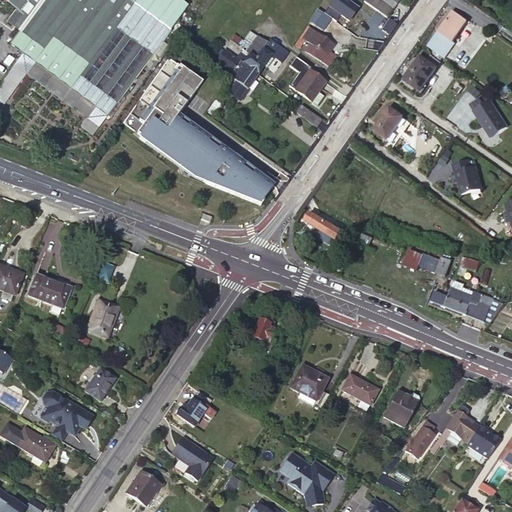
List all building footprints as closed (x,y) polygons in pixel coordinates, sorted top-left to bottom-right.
[(1,0),(17,11),(29,20),(19,32),(44,50),(53,38),(89,64),(126,91),(179,18),(167,10),(173,0),(1,0)] [(367,0),(365,3),(387,18),(399,0),(367,0)] [(329,1),(328,2),(339,11),(340,9),(329,1)] [(328,2),(322,10),(333,19),(339,11),(328,2)] [(29,20),(17,11),(7,24),(19,32),(29,20)] [(318,11),(316,14),(326,21),(328,19),(318,11)] [(452,11),(438,32),(427,47),(443,58),(453,43),(451,41),(465,21),(452,11)] [(326,21),(316,14),(313,19),(322,26),(326,21)] [(328,54),(329,52),(334,45),(308,28),(301,38),(304,41),(309,44),(305,51),(329,66),(335,58),(328,54)] [(234,35),(231,40),(243,49),(247,44),(234,35)] [(243,64),(259,76),(263,69),(266,71),(273,61),(273,60),(275,58),(276,56),(274,55),(275,53),(281,58),(282,57),(285,59),(288,54),(270,41),(267,44),(259,37),(247,53),(249,55),(243,64)] [(44,50),(38,58),(74,84),(80,76),(89,64),(53,38),(44,50)] [(300,38),(295,46),(299,49),(304,41),(301,38),(300,38)] [(237,82),(229,92),(241,101),(259,76),(243,64),(249,55),(247,53),(243,51),(237,58),(226,50),(214,65),(231,78),(237,82)] [(429,55),(425,60),(435,67),(439,62),(429,55)] [(435,67),(425,60),(419,56),(403,80),(419,91),(435,67)] [(117,104),(126,91),(89,64),(80,76),(117,104)] [(182,69),(177,66),(174,70),(175,72),(179,74),(182,69)] [(262,201),(273,186),(179,118),(187,107),(203,85),(182,69),(179,74),(175,72),(139,121),(144,125),(137,134),(141,137),(205,184),(260,206),(264,202),(262,201)] [(327,83),(310,71),(295,92),(312,104),(312,103),(318,107),(324,98),(319,94),(327,83)] [(506,89),(500,85),(496,90),(503,94),(506,89)] [(506,126),(489,100),(473,111),(477,117),(476,117),(490,137),(506,126)] [(217,101),(208,113),(213,117),(223,105),(217,101)] [(297,113),(302,107),(297,104),(291,112),(296,115),(297,113)] [(317,127),(322,121),(302,107),(297,113),(317,127)] [(401,118),(388,108),(373,131),(386,139),(401,118)] [(205,184),(141,137),(139,139),(194,180),(205,184)] [(461,194),(481,190),(476,168),(470,169),(468,161),(453,165),(454,173),(451,173),(454,182),(458,181),(461,194)] [(280,179),(283,181),(288,175),(285,173),(280,179)] [(340,231),(309,213),(305,221),(335,239),(340,231)] [(372,239),(361,234),(357,242),(368,247),(372,239)] [(469,241),(461,235),(457,241),(465,247),(469,241)] [(417,271),(419,267),(422,256),(408,251),(402,265),(417,271)] [(422,256),(419,267),(436,273),(440,261),(423,255),(422,256)] [(472,260),(470,260),(468,267),(468,268),(477,271),(479,263),(472,260)] [(440,261),(436,273),(445,276),(450,265),(440,261)] [(102,263),(97,281),(109,285),(114,267),(102,263)] [(15,295),(22,278),(11,273),(12,270),(0,265),(0,289),(4,291),(1,297),(11,301),(13,295),(15,295)] [(459,268),(450,265),(445,276),(455,280),(459,268)] [(490,271),(484,270),(480,284),(487,285),(490,271)] [(56,285),(57,283),(36,275),(28,295),(63,309),(70,291),(56,285)] [(485,323),(494,300),(455,284),(451,286),(447,297),(435,292),(431,303),(485,323)] [(494,300),(485,323),(488,324),(503,303),(494,300)] [(119,309),(98,301),(87,330),(108,338),(119,309)] [(270,350),(279,329),(259,320),(252,339),(261,343),(260,346),(270,350)] [(0,375),(2,377),(12,360),(0,352),(0,375)] [(301,394),(298,399),(312,406),(315,402),(318,398),(322,390),(328,380),(302,366),(290,389),(301,394)] [(85,392),(101,402),(107,393),(106,392),(114,379),(100,369),(85,392)] [(379,390),(350,376),(342,391),(371,406),(379,390)] [(330,394),(322,390),(318,398),(315,402),(323,406),(330,394)] [(198,392),(192,400),(203,408),(205,406),(208,408),(212,402),(198,392)] [(405,429),(419,403),(418,403),(419,400),(411,396),(409,399),(397,392),(384,418),(405,429)] [(85,430),(93,417),(88,415),(53,393),(47,394),(43,400),(45,406),(46,407),(41,416),(42,420),(48,424),(51,423),(57,427),(68,433),(75,437),(81,428),(85,430)] [(211,420),(215,414),(208,408),(205,406),(203,408),(192,400),(187,406),(185,410),(182,407),(177,415),(195,428),(204,415),(211,420)] [(412,431),(427,411),(423,408),(408,429),(412,431)] [(478,426),(474,422),(466,417),(468,413),(467,411),(464,409),(462,409),(460,412),(458,411),(436,443),(442,447),(448,438),(447,437),(451,432),(467,444),(478,426)] [(42,462),(45,464),(55,447),(24,428),(21,434),(7,425),(2,433),(4,438),(15,445),(14,445),(28,453),(42,462)] [(418,461),(435,436),(430,432),(431,429),(424,425),(405,452),(418,461)] [(500,440),(479,426),(467,445),(488,459),(500,440)] [(57,427),(52,436),(62,442),(68,433),(57,427)] [(511,437),(499,457),(511,465),(511,437)] [(212,460),(182,439),(171,455),(189,467),(185,474),(197,482),(212,460)] [(42,462),(28,453),(26,455),(33,459),(32,460),(40,465),(42,462)] [(333,475),(319,466),(318,468),(312,464),(310,467),(302,462),(291,455),(279,472),(290,480),(287,485),(303,496),(305,503),(310,502),(311,507),(324,505),(322,492),(333,475)] [(391,472),(399,462),(394,459),(387,469),(391,472)] [(161,486),(141,472),(126,493),(146,507),(161,486)] [(405,488),(382,476),(377,484),(400,496),(405,488)] [(25,507),(5,493),(0,499),(0,509),(3,511),(2,511),(23,511),(26,508),(30,511),(41,511),(44,509),(31,500),(25,507)] [(476,511),(477,511),(468,505),(470,503),(463,498),(461,501),(453,511),(476,511)] [(392,511),(387,508),(380,504),(374,499),(367,510),(369,511),(392,511)] [(383,500),(380,504),(387,508),(390,504),(383,500)]
